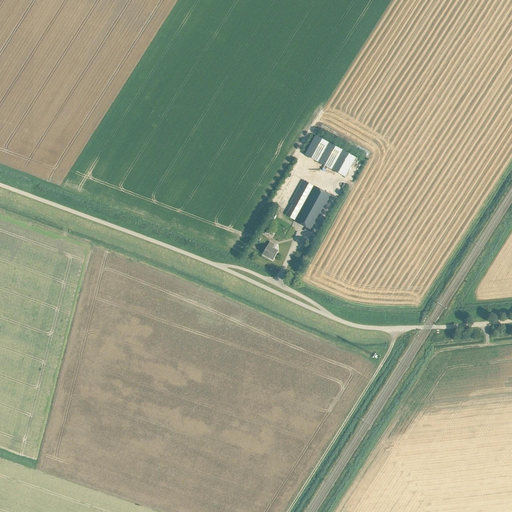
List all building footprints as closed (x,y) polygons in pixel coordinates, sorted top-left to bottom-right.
[(318,162),(329,142),(316,135),(305,155),(318,162)] [(332,169),(343,150),(329,142),(318,162),(332,169)] [(356,158),(343,150),(332,169),(345,177),(356,158)] [(295,221),(314,186),(303,180),(296,193),(298,194),(286,215),(295,221)] [(311,229),(315,223),(330,195),(314,186),(295,221),(311,229)] [(273,260),(278,251),(274,249),(276,244),(270,241),(262,255),(273,260)]
